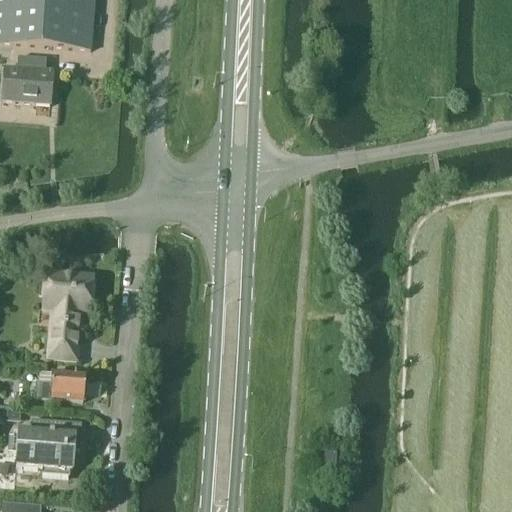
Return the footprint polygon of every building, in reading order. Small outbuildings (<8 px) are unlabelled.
[(0,0),(0,47),(90,54),(93,0),(0,0)] [(4,72),(1,106),(49,110),(52,76),(44,75),(45,63),(17,61),(16,73),(11,73),(4,72)] [(45,278),(42,314),(52,315),(47,363),(75,365),(79,317),(89,318),(92,282),(45,278)] [(35,403),(82,406),(84,380),(52,378),(51,390),(37,388),(35,403)] [(80,428),(46,425),(30,424),(29,438),(17,437),(17,438),(12,438),(11,456),(16,457),(15,471),(42,473),(41,478),(68,480),(69,475),(71,475),(73,443),(79,444),(80,428)]
